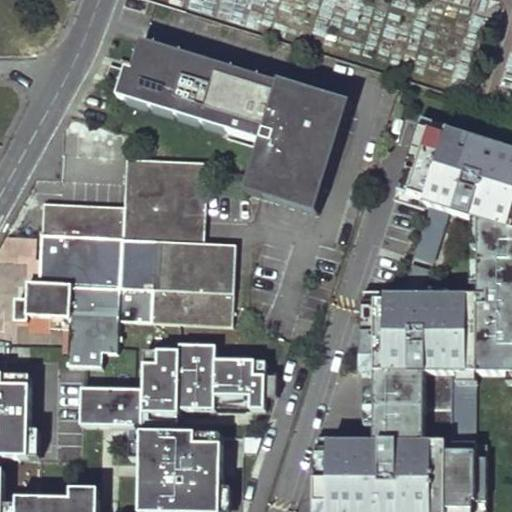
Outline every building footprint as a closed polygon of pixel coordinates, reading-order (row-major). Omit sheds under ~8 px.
[(125,67),(116,96),(260,142),(243,193),(315,216),(350,106),(273,82),(272,84),(140,42),(138,49),(134,61),(131,69),(125,67)] [(138,49),(132,47),(128,59),(134,61),(138,49)] [(108,63),(100,89),(114,93),(122,67),(108,63)] [(450,130),(419,120),(394,203),(424,212),(426,208),(449,216),(473,224),(480,226),(506,234),(511,214),(511,154),(448,134),(450,130)] [(126,212),(45,208),(42,290),(30,289),(30,307),(29,322),(30,322),(52,323),(72,323),(71,333),(69,370),(101,373),(102,350),(121,351),(122,326),(233,328),(234,247),(204,245),(207,165),(126,161),(126,212)] [(449,216),(426,208),(424,212),(408,259),(432,267),(449,216)] [(511,235),(506,234),(480,226),(480,252),(480,267),(480,289),(480,300),(450,301),(429,301),(422,301),(386,301),(386,364),(376,364),(376,380),(453,378),(480,378),(509,378),(511,377),(511,235)] [(39,267),(40,241),(1,239),(0,265),(39,267)] [(386,301),(422,301),(431,273),(407,265),(397,296),(362,296),(363,364),(376,364),(386,364),(386,301)] [(29,322),(30,307),(19,307),(18,327),(30,328),(30,322),(29,322)] [(71,333),(72,323),(52,323),(52,332),(71,333)] [(147,395),(86,395),(87,430),(148,431),(148,419),(182,418),(182,413),(219,412),(219,400),(254,400),(269,399),(268,380),(257,380),(257,366),(217,366),(217,350),(182,350),(182,357),(162,357),(162,370),(147,369),(147,395)] [(147,356),(147,369),(162,370),(162,357),(147,356)] [(268,366),(257,366),(257,380),(268,380),(268,366)] [(332,511),(489,511),(490,449),(480,449),(455,449),(443,449),(443,431),(422,431),(422,410),(454,410),(453,378),(376,380),(377,394),(377,432),(377,447),(353,448),(331,448),(333,511),(332,511)] [(480,378),(453,378),(454,410),(455,449),(480,449),(480,378)] [(7,384),(0,383),(0,464),(7,465),(36,466),(36,438),(38,394),(7,393),(7,384)] [(7,393),(38,394),(38,385),(7,384),(7,393)] [(377,432),(377,394),(367,395),(367,432),(377,432)] [(219,400),(219,412),(254,412),(254,400),(219,400)] [(182,418),(148,419),(148,431),(182,430),(182,418)] [(200,437),(145,439),(146,464),(146,511),(227,511),(227,493),(226,449),(200,449),(200,437)] [(226,437),(200,437),(200,449),(226,449),(226,437)] [(46,438),(36,438),(36,466),(45,467),(46,438)] [(265,438),(246,438),(246,456),(259,456),(265,438)] [(146,464),(145,439),(135,439),(136,464),(146,464)] [(331,448),(353,448),(353,442),(316,442),(317,511),(333,511),(331,448)] [(0,478),(0,511),(11,511),(12,478),(6,478),(0,478)] [(237,511),(237,493),(227,493),(227,511),(237,511)] [(79,496),(79,506),(106,506),(105,496),(79,496)]
